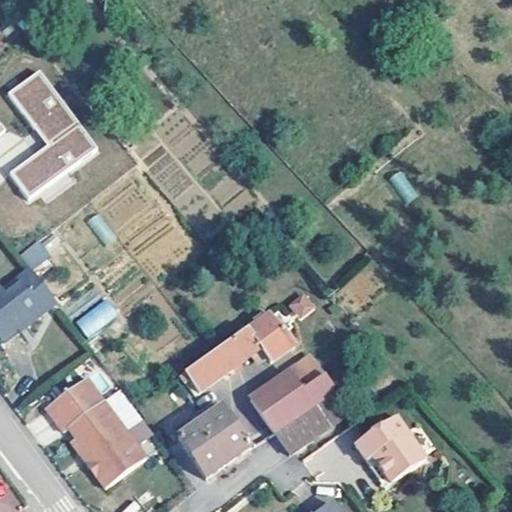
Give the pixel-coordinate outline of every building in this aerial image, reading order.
[(40,77),(11,98),(51,147),(13,177),(35,205),(100,151),(40,77)] [(402,169),(389,176),(404,204),(418,197),(402,169)] [(100,212),(87,220),(104,247),(117,240),(100,212)] [(291,255),(262,222),(250,234),(279,266),(291,255)] [(340,293),(359,310),(383,284),(371,274),(378,267),(370,260),(340,293)] [(274,316),(239,275),(212,295),(244,339),(274,316)] [(52,318),(25,285),(0,304),(0,352),(1,354),(23,337),(25,340),(52,318)] [(302,292),(287,306),(301,321),(316,306),(302,292)] [(105,298),(75,322),(88,338),(118,315),(105,298)] [(300,346),(274,316),(244,339),(191,377),(205,396),(266,352),(275,366),(300,346)] [(358,367),(333,386),(341,397),(367,379),(358,367)] [(102,393),(112,386),(99,369),(89,377),(102,393)] [(333,403),(341,397),(333,386),(328,381),(308,394),(294,375),(255,403),(281,439),(287,436),(333,403)] [(367,379),(341,397),(353,414),(356,411),(378,395),(367,379)] [(80,384),(41,416),(60,439),(65,435),(89,464),(84,468),(105,493),(143,462),(80,384)] [(353,414),(341,397),(333,403),(345,419),(353,414)] [(348,423),(345,419),(333,403),(287,436),(281,439),(295,461),(348,423)] [(229,413),(224,405),(206,418),(210,425),(183,444),(211,484),(254,453),(246,441),(233,422),(226,414),(229,413)] [(396,489),(429,464),(400,422),(360,451),(371,468),(377,463),(396,489)] [(73,445),(68,449),(84,468),(89,464),(73,445)] [(396,489),(377,463),(371,468),(390,494),(396,489)]
